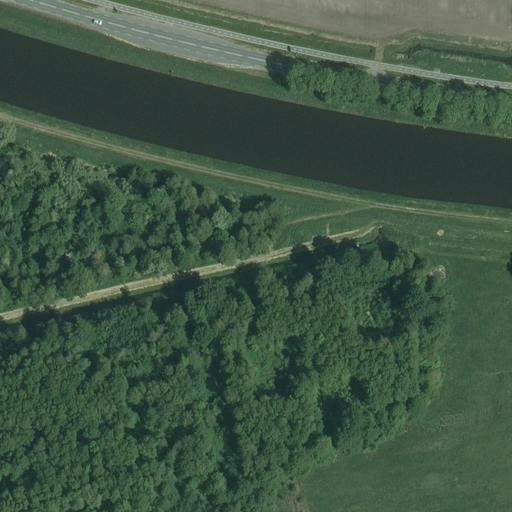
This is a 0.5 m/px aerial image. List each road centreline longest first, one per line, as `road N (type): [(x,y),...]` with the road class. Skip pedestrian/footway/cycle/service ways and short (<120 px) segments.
road 1 (secondary): [(511,104),(273,64),(30,0)]
road 2 (track): [(0,116),(168,163),(373,205)]
road 3 (track): [(0,290),(373,205)]
road 4 (track): [(373,205),(511,222)]
